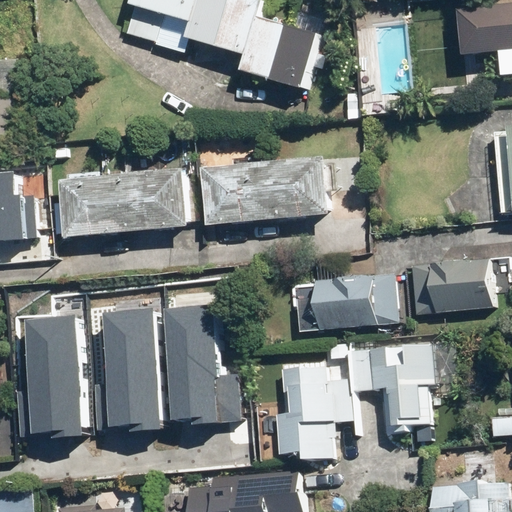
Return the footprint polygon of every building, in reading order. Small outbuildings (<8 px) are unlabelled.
[(262,24),(262,21),(265,10),(233,0),(139,0),(128,40),(187,57),(191,44),(249,62),(245,74),(304,94),(321,43),(262,24)] [(511,13),(461,19),(466,61),(511,56),(511,13)] [(29,101),(0,103),(0,151),(32,150),(29,101)] [(327,164),(202,176),(207,234),(333,222),(327,164)] [(0,246),(46,242),(42,196),(25,198),(23,173),(0,174),(0,246)] [(63,185),(67,242),(194,234),(191,177),(63,185)] [(413,268),(417,316),(498,311),(495,262),(413,268)] [(318,288),(325,335),(398,325),(392,278),(318,288)] [(100,384),(103,428),(143,425),(144,431),(173,429),(163,306),(109,310),(115,383),(100,384)] [(210,426),(250,423),(246,379),(231,380),(224,308),(172,313),(182,421),(209,419),(210,426)] [(24,394),(28,438),(68,434),(69,441),(98,438),(87,315),(33,320),(39,392),(24,394)] [(386,390),(388,429),(427,427),(425,386),(445,383),(441,340),(351,349),(356,393),(386,390)] [(337,459),(329,368),(284,372),(292,462),(337,459)] [(511,419),(491,420),(491,437),(511,436),(511,419)] [(302,511),(299,474),(215,482),(216,494),(189,496),(190,511),(302,511)] [(509,511),(511,511),(508,482),(437,488),(439,511),(509,511)] [(0,495),(0,511),(40,511),(39,493),(0,495)]
